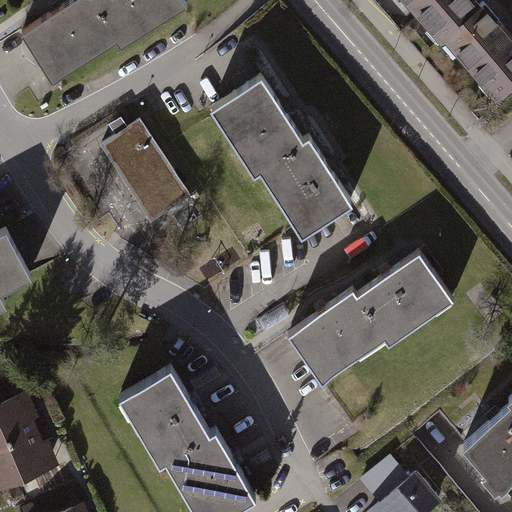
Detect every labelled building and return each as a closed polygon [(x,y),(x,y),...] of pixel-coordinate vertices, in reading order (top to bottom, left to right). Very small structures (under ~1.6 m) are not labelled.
[(121,34),(101,0),(65,0),(25,25),(55,74),(121,34)] [(101,0),(121,34),(124,40),(188,0),(101,0)] [(474,7),(467,0),(399,0),(441,46),(438,49),(490,105),(511,84),(511,42),(478,5),(474,7)] [(261,173),(308,141),(264,75),(212,109),(256,175),(261,173)] [(144,120),(104,144),(150,220),(190,196),(144,120)] [(310,139),(308,141),(261,173),(305,239),(355,205),(310,139)] [(0,306),(9,301),(2,288),(34,272),(9,223),(0,228),(0,306)] [(362,290),(390,338),(393,342),(458,297),(424,247),(362,290)] [(390,338),(362,290),(358,284),(293,329),(328,380),(390,338)] [(170,457),(214,426),(176,361),(124,392),(164,459),(170,457)] [(29,390),(0,401),(0,446),(45,428),(29,390)] [(511,481),(511,396),(511,397),(511,403),(462,445),(501,491),(511,481)] [(214,426),(170,457),(203,511),(225,511),(262,490),(221,423),(214,426)] [(0,488),(61,465),(45,428),(0,446),(0,488)] [(427,511),(445,497),(420,467),(368,510),(369,511),(427,511)] [(88,511),(84,500),(57,511),(88,511)]
